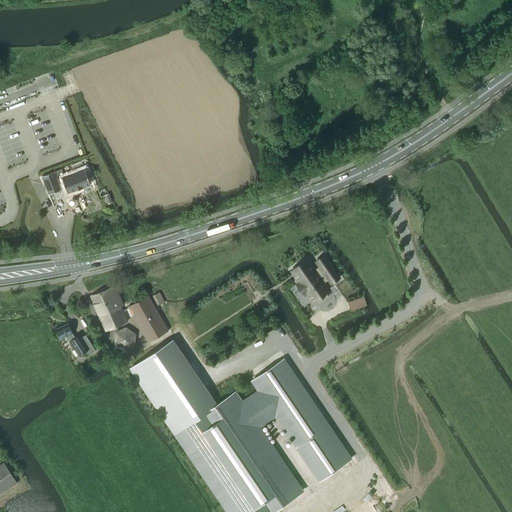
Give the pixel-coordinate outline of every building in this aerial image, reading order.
[(90,167),(65,177),(70,191),(75,189),(76,190),(91,184),(88,178),(94,176),(90,167)] [(55,171),(41,177),(48,194),(62,189),(55,171)] [(309,258),(290,271),(298,283),(296,284),(304,295),(310,290),(319,303),(329,297),(326,293),(329,291),(323,283),(328,279),(331,283),(339,278),(323,255),(314,261),(318,267),(316,269),(309,258)] [(115,286),(91,297),(105,330),(114,326),(123,323),(128,321),(127,319),(123,311),(120,305),(123,304),(115,286)] [(123,311),(127,319),(133,316),(148,342),(168,330),(148,295),(128,307),(123,311)] [(89,354),(95,350),(85,335),(80,338),(79,335),(75,337),(73,333),(68,324),(55,329),(59,339),(67,336),(70,340),(69,341),(79,355),(86,351),(89,354)] [(115,331),(113,344),(123,351),(135,346),(136,334),(126,326),(115,331)] [(135,378),(173,433),(214,405),(177,350),(135,378)] [(236,391),(173,434),(226,511),(272,511),(303,491),(260,427),(274,417),(318,481),(352,458),(284,359),(250,381),(256,390),(242,400),(236,391)] [(0,493),(17,483),(4,463),(0,465),(0,493)]
